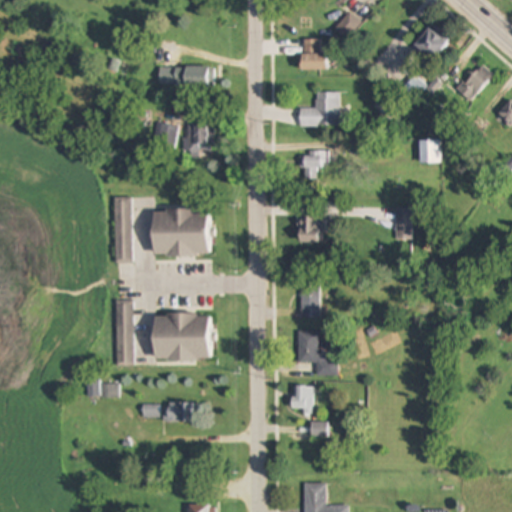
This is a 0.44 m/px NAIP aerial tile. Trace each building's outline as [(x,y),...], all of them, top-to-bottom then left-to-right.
[(415,44),(430,59),(447,42),(432,27),(415,44)] [(322,40),(303,40),(303,71),(329,71),(329,53),(322,53),(322,40)] [(465,78),(474,94),(496,83),(487,66),(465,78)] [(160,86),(215,86),(215,67),(160,67),(160,86)] [(341,126),(341,93),(318,93),(318,109),(301,109),(301,126),(341,126)] [(511,125),(511,99),(498,114),(511,127),(511,125)] [(153,145),(173,152),(180,128),(160,122),(153,145)] [(214,127),(189,127),(189,139),(184,139),(184,158),(201,158),(201,153),(214,153),(214,127)] [(442,163),(442,140),(421,140),(421,163),(442,163)] [(327,152),(302,152),(302,180),(319,180),(319,170),(327,170),(327,152)] [(132,263),(132,197),(115,197),(115,263),(132,263)] [(210,210),(154,210),(154,256),(210,256),(210,210)] [(301,217),(301,243),(329,243),(329,217),(301,217)] [(321,317),(321,282),(302,282),(302,317),(321,317)] [(134,301),(118,301),(118,367),(134,367),(134,301)] [(155,361),(212,362),(213,315),(156,314),(155,361)] [(299,364),(318,364),(318,377),(340,376),(340,361),(326,361),(326,351),(320,351),(320,332),(299,332),(299,364)] [(120,398),(120,384),(90,384),(90,398),(120,398)] [(294,412),(315,412),(315,387),(295,387),(294,412)] [(194,404),(164,404),(165,422),(194,422),(194,404)] [(337,424),(312,424),(312,437),(337,437),(337,424)] [(305,484),(305,511),(349,511),(349,506),(327,506),(327,484),(305,484)]
